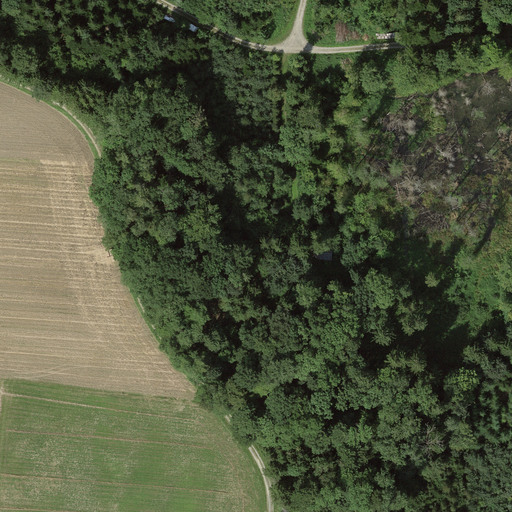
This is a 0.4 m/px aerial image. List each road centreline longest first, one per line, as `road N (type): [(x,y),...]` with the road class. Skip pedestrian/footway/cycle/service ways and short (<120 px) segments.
road 1 (track): [(0,72),(30,86),(96,153),(124,283),(264,511)]
road 2 (track): [(159,0),(264,59),(511,28)]
